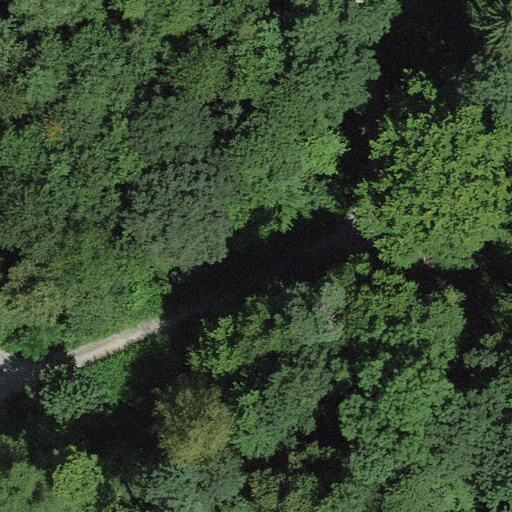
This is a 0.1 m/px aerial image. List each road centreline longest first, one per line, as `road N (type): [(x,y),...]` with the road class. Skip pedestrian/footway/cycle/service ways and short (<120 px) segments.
road 1 (track): [(358,0),(369,219),(0,364)]
road 2 (track): [(511,424),(369,219),(511,158)]
